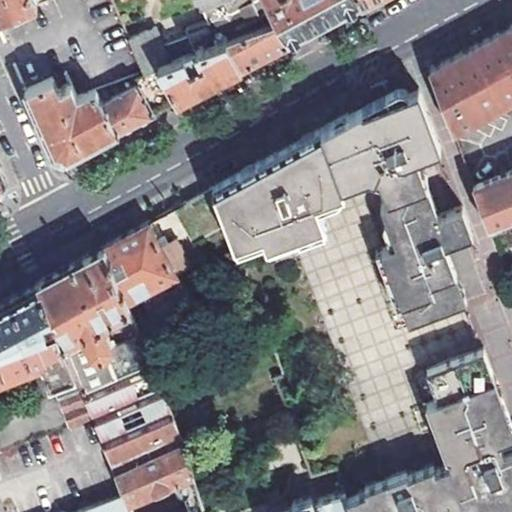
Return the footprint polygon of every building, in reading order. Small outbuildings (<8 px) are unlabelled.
[(0,0),(0,20),(37,4),(35,0),(0,0)] [(130,38),(145,72),(158,67),(177,99),(187,94),(233,70),(241,66),(228,39),(277,17),(268,0),(198,0),(208,21),(188,29),(190,34),(165,44),(157,26),(130,38)] [(268,0),(277,17),(288,40),(301,34),(362,1),(362,0),(268,0)] [(228,39),(241,66),(251,61),(288,40),(277,17),(228,39)] [(511,23),(471,45),(429,68),(452,128),(511,96),(511,23)] [(103,102),(119,131),(167,105),(177,99),(158,67),(145,72),(121,81),(125,91),(103,102)] [(53,77),(26,89),(55,154),(67,159),(91,146),(119,131),(103,102),(97,90),(78,97),(72,83),(58,88),(53,77)] [(418,88),(406,92),(405,90),(402,88),(400,87),(399,87),(397,87),(394,87),(348,112),(348,114),(390,99),(391,102),(400,99),(408,96),(413,109),(417,111),(420,114),(423,117),(425,121),(426,125),(426,128),(426,133),(424,137),(430,149),(441,145),(418,88)] [(393,245),(377,251),(406,325),(464,302),(442,245),(439,234),(445,232),(460,226),(453,209),(439,214),(416,155),(430,149),(424,137),(426,133),(426,128),(426,125),(425,121),(423,117),(420,114),(417,111),(413,109),(408,96),(400,99),(391,102),(390,99),(348,114),(348,112),(291,142),(294,149),(283,153),(272,157),(271,153),(212,184),(226,220),(237,247),(264,236),(267,242),(269,248),(326,226),(318,205),(346,193),(344,188),(370,177),(377,182),(384,199),(378,202),(393,245)] [(294,149),(291,142),(271,153),(272,157),(283,153),(294,149)] [(511,165),(472,183),(489,226),(511,216),(511,165)] [(183,200),(180,202),(197,235),(226,220),(212,184),(183,200)] [(439,234),(442,245),(472,234),(461,206),(453,209),(460,226),(445,232),(439,234)] [(103,243),(126,299),(145,290),(147,296),(165,287),(163,281),(178,274),(177,270),(190,263),(175,236),(162,244),(148,219),(126,231),(103,243)] [(326,226),(269,248),(271,254),(328,232),(326,226)] [(406,325),(377,251),(372,235),(348,244),(382,333),(406,325)] [(237,247),(239,253),(267,242),(264,236),(237,247)] [(39,278),(85,393),(152,363),(141,334),(117,343),(115,338),(112,339),(102,320),(129,306),(126,299),(103,243),(88,252),(39,278)] [(320,254),(298,263),(331,353),(354,344),(320,254)] [(0,371),(42,356),(62,409),(65,408),(70,422),(94,413),(85,393),(39,278),(0,298),(0,371)] [(456,511),(466,509),(467,511),(470,511),(482,509),(480,503),(494,498),(509,494),(511,502),(511,501),(511,451),(504,454),(498,440),(511,434),(511,426),(482,349),(414,375),(447,460),(430,464),(429,460),(402,468),(401,465),(366,476),(367,479),(344,486),(351,511),(456,511)] [(152,363),(85,393),(94,413),(125,490),(130,502),(193,470),(179,427),(167,400),(152,363)] [(294,505),(270,511),(351,511),(344,486),(337,464),(316,471),(323,495),(314,498),(312,493),(292,499),(294,505)] [(205,511),(198,488),(187,494),(193,511),(205,511)] [(125,490),(65,511),(133,511),(130,502),(125,490)] [(482,509),(470,511),(511,511),(511,502),(509,494),(494,498),(480,503),(482,509)]
